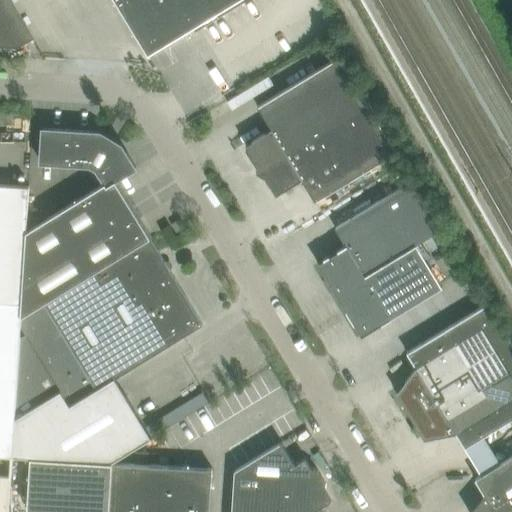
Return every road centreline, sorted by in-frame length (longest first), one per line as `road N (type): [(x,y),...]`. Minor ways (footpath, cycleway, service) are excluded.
road 1 (unclassified): [(384,511),(161,129),(133,105),(85,86),(0,83)]
road 2 (track): [(511,301),(340,0)]
